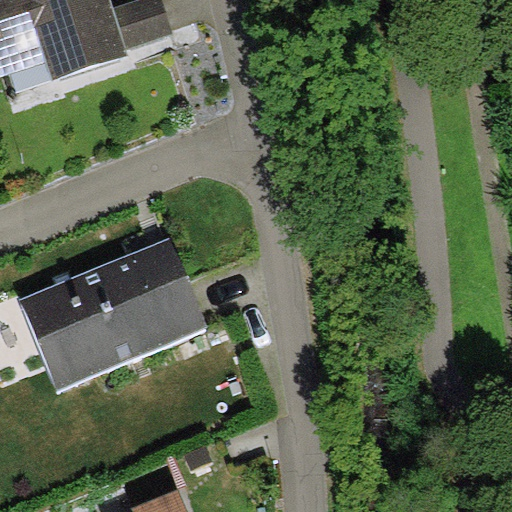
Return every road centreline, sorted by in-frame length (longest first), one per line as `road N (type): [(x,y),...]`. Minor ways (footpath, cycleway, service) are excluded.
road 1 (residential): [(286,511),(262,112)]
road 2 (residential): [(0,224),(262,112)]
